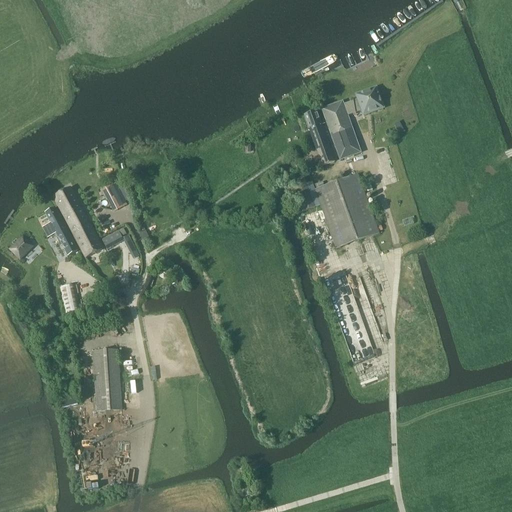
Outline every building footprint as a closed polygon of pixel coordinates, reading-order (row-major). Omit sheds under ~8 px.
[(344,105),(343,102),(322,110),(334,144),(340,160),(361,153),(355,136),(347,116),(363,111),(364,115),(384,108),(376,88),(357,95),(359,100),(344,105)] [(323,167),(334,163),(316,112),(305,116),(323,167)] [(336,249),(379,234),(378,231),(376,226),(358,175),(315,191),(321,206),(336,249)] [(127,206),(116,184),(102,190),(114,213),(127,206)] [(90,225),(71,189),(54,198),(73,234),(90,225)] [(68,256),(78,251),(55,208),(46,213),(51,224),(44,228),(48,237),(56,233),(68,256)] [(73,234),(86,258),(103,249),(90,225),(73,234)] [(122,238),(119,232),(102,240),(105,246),(122,238)] [(10,249),(20,260),(33,247),(23,236),(10,249)] [(129,236),(123,239),(131,255),(137,252),(129,236)] [(159,271),(159,273),(159,274),(160,276),(160,277),(161,278),(162,279),(163,280),(165,280),(167,280),(168,279),(169,279),(171,277),(171,276),(172,275),(172,274),(172,272),(171,271),(171,270),(170,269),(169,268),(168,267),(166,267),(165,267),(164,267),(163,268),(162,268),(161,269),(160,270),(159,271)] [(66,314),(81,311),(75,285),(60,288),(66,314)] [(120,381),(118,352),(93,352),(95,382),(120,381)] [(66,361),(73,384),(80,382),(73,359),(66,361)] [(95,382),(97,412),(122,411),(120,381),(95,382)] [(76,399),(60,403),(62,408),(78,404),(76,399)]
